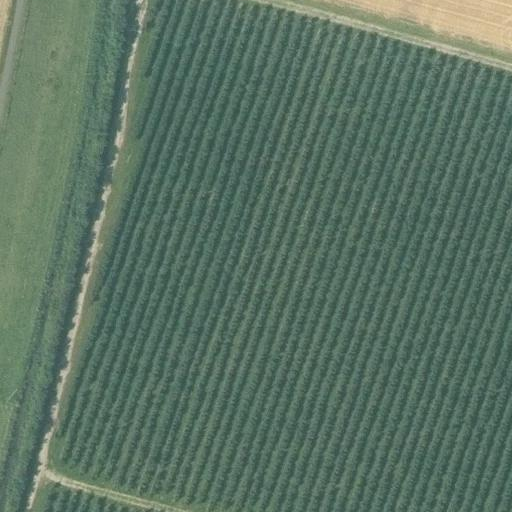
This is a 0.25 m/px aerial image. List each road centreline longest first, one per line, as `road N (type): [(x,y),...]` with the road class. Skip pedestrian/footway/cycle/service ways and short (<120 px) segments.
road 1 (track): [(139,0),(30,511)]
road 2 (track): [(248,0),(511,71)]
road 3 (track): [(164,511),(39,477)]
